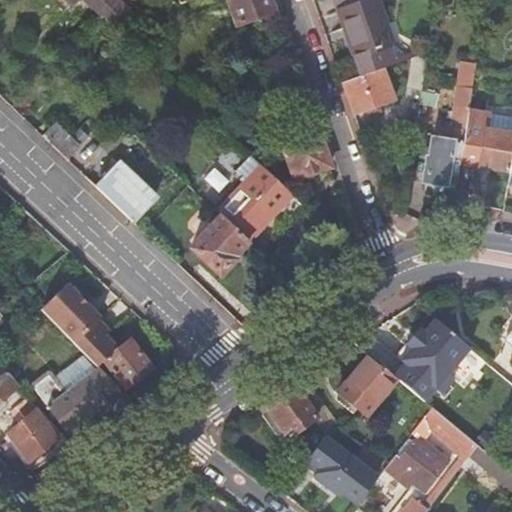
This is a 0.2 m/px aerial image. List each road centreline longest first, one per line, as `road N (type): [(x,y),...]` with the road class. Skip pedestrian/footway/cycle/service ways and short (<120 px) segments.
road 1 (residential): [(0,138),(129,257),(239,378)]
road 2 (residential): [(294,0),(390,274)]
road 3 (secondary): [(390,274),(239,378)]
road 4 (secondary): [(176,424),(57,511)]
road 5 (residential): [(176,424),(199,453),(276,511)]
road 6 (secondary): [(511,263),(441,258),(390,274)]
